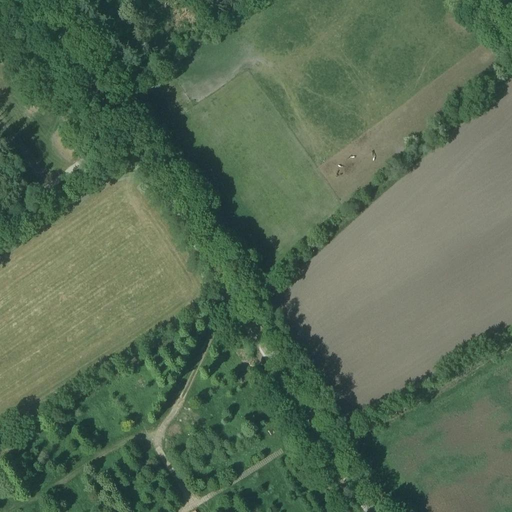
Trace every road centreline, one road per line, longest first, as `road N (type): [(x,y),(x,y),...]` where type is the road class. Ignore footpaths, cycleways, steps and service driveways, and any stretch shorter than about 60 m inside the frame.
road 1 (unclassified): [(369,511),(38,0)]
road 2 (unknown): [(142,161),(0,255)]
